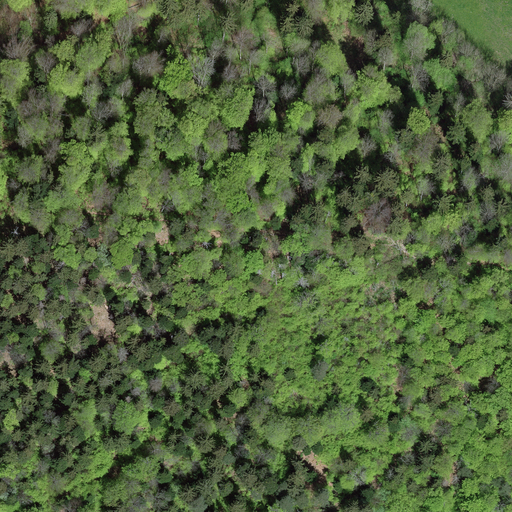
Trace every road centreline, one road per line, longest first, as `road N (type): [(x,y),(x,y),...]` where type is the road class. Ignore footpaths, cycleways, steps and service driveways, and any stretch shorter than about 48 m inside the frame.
road 1 (track): [(511,123),(353,52),(199,49),(135,39),(31,51),(0,65)]
road 2 (track): [(430,262),(0,371)]
road 3 (track): [(511,206),(332,50)]
road 4 (track): [(329,511),(511,360)]
road 5 (track): [(131,465),(16,511)]
